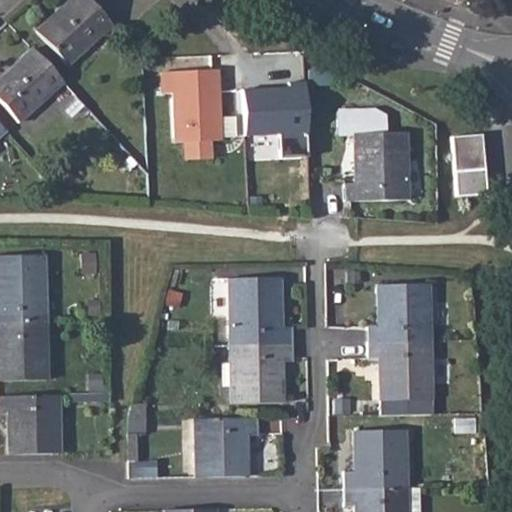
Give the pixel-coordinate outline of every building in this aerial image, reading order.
[(111,26),(88,0),(69,0),(67,2),(69,4),(49,23),(47,21),(35,32),(67,66),(111,26)] [(62,83),(31,49),(18,61),(20,63),(1,81),(0,80),(0,105),(17,124),(62,83)] [(215,71),(160,73),(160,94),(172,94),(174,142),(219,141),(215,71)] [(290,88),(240,91),(242,138),(280,136),(281,161),(312,159),(308,81),(290,82),(290,88)] [(355,185),(344,185),(345,202),(405,200),(403,133),(384,133),(384,118),(372,111),(338,112),(339,134),(355,134),(355,185)] [(479,136),(449,138),(454,197),(485,195),(479,136)] [(0,324),(43,324),(41,256),(0,257),(0,324)] [(229,279),(230,346),(291,345),(291,329),(280,329),(278,277),(229,279)] [(367,327),(367,344),(428,343),(426,285),(376,286),(377,327),(367,327)] [(43,324),(0,324),(0,382),(44,382),(43,324)] [(428,343),(367,344),(368,361),(378,361),(380,402),(430,401),(428,343)] [(291,345),(230,346),(231,405),(281,404),(280,363),(291,362),(291,345)] [(56,397),(0,398),(0,415),(6,415),(8,455),(58,455),(56,397)] [(129,408),(125,422),(142,422),(142,409),(129,408)] [(255,419),(193,420),(194,479),(246,478),(246,437),(254,437),(255,419)] [(142,422),(125,422),(126,439),(143,439),(142,422)] [(342,473),(343,490),(404,489),(403,430),(354,431),(355,473),(342,473)] [(404,511),(404,489),(343,490),(344,507),(355,507),(355,511),(404,511)]
